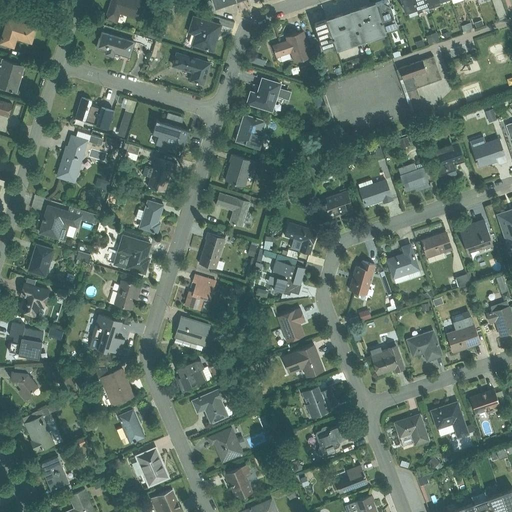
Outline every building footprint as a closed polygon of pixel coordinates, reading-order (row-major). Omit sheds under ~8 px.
[(140,21),(145,3),(135,0),(115,0),(116,1),(113,0),(112,0),(105,20),(117,23),(120,15),(140,21)] [(384,30),(397,26),(390,6),(391,4),(389,3),(388,0),(387,0),(384,1),(384,2),(383,2),(375,4),(384,30)] [(400,0),(405,13),(416,10),(413,0),(400,0)] [(428,7),(425,0),(413,0),(416,10),(418,13),(429,9),(428,7)] [(384,30),(375,4),(363,8),(374,38),(386,34),(384,30)] [(362,42),(374,38),(363,8),(351,12),(362,42)] [(362,42),(351,12),(338,17),(348,47),(362,42)] [(191,46),(213,53),(221,26),(193,17),(188,34),(194,36),(191,46)] [(337,51),(348,47),(338,17),(326,21),(336,48),(337,51)] [(31,44),(36,29),(7,19),(0,41),(0,45),(14,50),(17,40),(31,44)] [(336,48),(326,21),(314,25),(324,53),(336,48)] [(471,24),(461,27),(463,33),(462,33),(463,36),(475,31),(474,29),(473,29),(471,24)] [(159,34),(150,31),(148,38),(157,41),(159,34)] [(294,64),(312,57),(304,32),(286,38),(287,42),(273,47),(277,58),(291,54),(294,64)] [(129,58),(134,43),(103,33),(101,39),(100,39),(97,49),(106,52),(105,55),(113,57),(114,53),(129,58)] [(437,33),(426,36),(429,45),(440,42),(437,33)] [(423,40),(416,42),(418,50),(425,48),(423,40)] [(198,84),(203,85),(209,64),(177,54),(173,66),(193,73),(191,81),(196,83),(195,83),(198,84)] [(417,89),(442,80),(434,57),(396,70),(412,113),(424,109),(417,89)] [(0,87),(16,93),(24,67),(0,59),(0,87)] [(324,80),(321,72),(310,76),(313,85),(324,80)] [(247,104),(273,112),(278,97),(288,101),(291,93),(280,89),(281,85),(262,79),(258,95),(251,92),(247,104)] [(317,91),(309,88),(309,96),(315,98),(317,91)] [(75,119),(108,129),(113,112),(91,106),(92,101),(82,98),(75,119)] [(0,114),(8,117),(12,105),(0,101),(0,114)] [(506,108),(500,105),(497,112),(503,115),(506,108)] [(493,110),(485,113),(489,123),(497,121),(493,110)] [(125,112),(117,136),(124,138),(132,114),(125,112)] [(245,144),(260,149),(264,136),(261,135),(266,122),(244,115),(236,142),(245,145),(245,144)] [(151,135),(157,136),(155,146),(184,152),(189,128),(154,121),(151,135)] [(421,142),(418,131),(409,134),(412,145),(421,142)] [(454,166),(464,163),(455,136),(448,138),(450,146),(431,152),(439,176),(446,174),(449,182),(458,179),(454,166)] [(57,177),(76,183),(88,142),(72,137),(68,148),(66,148),(57,177)] [(411,146),(408,137),(398,141),(401,150),(411,146)] [(499,165),(506,162),(498,139),(486,143),(484,137),(470,142),(479,168),(498,161),(499,165)] [(119,148),(121,142),(106,138),(104,146),(110,148),(111,146),(119,148)] [(124,158),(137,162),(140,148),(125,144),(123,151),(126,152),(124,158)] [(380,156),(381,149),(372,147),(371,155),(380,156)] [(225,181),(245,188),(251,171),(253,172),(256,162),(232,155),(229,162),(231,163),(225,181)] [(331,159),(334,167),(342,165),(339,157),(331,159)] [(147,187),(165,192),(171,172),(174,173),(177,165),(157,158),(153,170),(145,168),(142,176),(150,179),(147,187)] [(421,191),(431,188),(430,187),(431,187),(424,167),(417,170),(415,164),(398,170),(401,176),(400,176),(404,188),(403,188),(404,191),(405,191),(406,193),(420,188),(421,191)] [(98,179),(95,187),(107,191),(109,183),(98,179)] [(384,204),(393,201),(386,180),(373,184),(372,181),(359,185),(360,189),(359,189),(365,207),(383,201),(384,204)] [(346,216),(355,213),(347,191),(345,192),(344,190),(339,191),(340,194),(325,198),(327,203),(317,207),(321,217),(333,212),(335,216),(344,212),(346,216)] [(283,193),(278,199),(283,203),(288,197),(283,193)] [(230,223),(243,226),(252,197),(244,195),(243,201),(220,194),(216,206),(233,211),(230,223)] [(139,228),(157,234),(160,224),(158,223),(163,206),(147,201),(144,212),(138,210),(136,219),(141,221),(139,228)] [(78,229),(82,218),(48,207),(46,215),(47,215),(45,221),(43,220),(42,221),(44,222),(40,234),(64,241),(66,237),(73,239),(76,229),(78,229)] [(509,249),(511,247),(511,211),(498,216),(509,249)] [(481,250),(493,247),(484,221),(473,224),(474,227),(468,229),(467,227),(460,230),(468,254),(481,250)] [(299,252),(310,255),(317,232),(289,223),(285,237),(293,240),(291,249),(300,251),(299,252)] [(217,269),(222,271),(225,263),(219,261),(226,239),(208,234),(206,240),(207,240),(199,265),(217,270),(217,269)] [(444,254),(452,251),(447,234),(438,237),(438,236),(422,242),(427,259),(428,258),(430,264),(445,259),(444,254)] [(113,265),(145,274),(150,259),(147,258),(151,245),(122,236),(113,265)] [(266,237),(264,249),(270,251),(270,247),(273,247),(274,238),(266,237)] [(28,272),(46,277),(55,251),(36,245),(28,272)] [(396,284),(421,276),(410,246),(403,248),(405,255),(388,261),(396,284)] [(291,293),(298,295),(301,286),(300,285),(305,269),(295,266),(297,261),(281,256),(260,250),(257,261),(261,262),(263,255),(276,259),(273,272),(278,274),(273,291),(290,296),(291,293)] [(288,253),(282,251),(281,256),(297,261),(299,253),(289,250),(288,253)] [(88,264),(90,256),(79,252),(76,259),(88,264)] [(366,296),(375,265),(363,262),(361,268),(356,267),(350,291),(366,296)] [(263,266),(255,264),(253,270),(261,272),(263,266)] [(384,272),(380,273),(388,296),(392,295),(384,272)] [(75,276),(68,274),(66,281),(73,284),(75,276)] [(456,278),(459,290),(470,286),(470,285),(467,275),(456,278)] [(205,312),(208,302),(210,302),(216,282),(194,276),(192,283),(196,284),(193,294),(189,292),(185,306),(205,312)] [(505,279),(498,277),(495,285),(502,288),(505,279)] [(114,305),(131,310),(136,292),(139,293),(141,287),(122,280),(114,305)] [(44,310),(50,292),(25,285),(21,296),(25,297),(23,303),(21,304),(19,308),(21,310),(20,311),(38,317),(40,309),(44,310)] [(70,292),(59,289),(56,298),(67,301),(70,292)] [(433,295),(429,291),(424,296),(428,300),(433,295)] [(508,293),(501,295),(503,301),(510,299),(508,293)] [(441,298),(433,300),(435,307),(443,304),(441,298)] [(501,337),(511,333),(511,314),(510,308),(508,303),(506,302),(492,307),(491,309),(492,312),(486,314),(490,324),(495,322),(501,337)] [(277,318),(287,343),(304,337),(299,324),(305,322),(300,309),(277,318)] [(240,316),(246,321),(251,315),(245,310),(240,316)] [(358,314),(362,323),(372,320),(368,310),(358,314)] [(453,353),(480,344),(471,317),(470,317),(468,311),(452,317),(454,323),(453,323),(455,330),(447,333),(453,353)] [(109,351),(120,354),(124,340),(114,337),(115,331),(119,332),(122,322),(98,315),(91,337),(92,338),(89,348),(108,353),(109,351)] [(204,347),(209,348),(213,335),(209,333),(210,327),(181,318),(175,338),(176,338),(174,343),(202,351),(203,347),(204,348),(204,347)] [(19,356),(40,360),(44,333),(25,329),(25,326),(12,324),(10,337),(22,339),(19,356)] [(229,327),(223,329),(227,337),(232,335),(229,327)] [(64,334),(50,329),(48,336),(62,340),(64,334)] [(427,362),(442,357),(433,331),(406,340),(412,359),(424,355),(427,362)] [(353,335),(355,342),(361,340),(359,333),(353,335)] [(306,378),(324,372),(314,345),(282,356),(289,375),(303,370),(306,378)] [(396,373),(404,370),(396,347),(382,352),(380,347),(370,351),(372,356),(378,375),(395,369),(396,373)] [(201,361),(196,361),(177,369),(181,378),(178,379),(184,392),(192,389),(190,384),(196,382),(198,386),(207,382),(207,381),(213,379),(208,367),(204,369),(201,361)] [(112,407),(134,397),(122,370),(110,375),(106,368),(106,363),(94,364),(97,371),(91,373),(95,382),(100,380),(103,388),(101,389),(106,399),(108,398),(112,407)] [(71,374),(66,364),(58,366),(69,395),(77,392),(71,374)] [(32,391),(38,387),(28,375),(12,373),(11,380),(18,381),(18,385),(22,391),(19,393),(26,401),(34,394),(32,391)] [(331,412),(329,408),(337,405),(331,388),(320,392),(318,386),(302,393),(312,419),(331,412)] [(226,398),(222,389),(192,402),(197,413),(206,409),(208,413),(207,414),(211,424),(232,415),(233,413),(230,407),(228,406),(225,407),(222,400),(226,398)] [(475,415),(500,406),(494,390),(470,399),(475,415)] [(457,439),(470,435),(469,434),(473,432),(470,426),(466,427),(457,403),(431,411),(437,430),(452,425),(457,439)] [(35,453),(55,444),(43,417),(61,410),(58,405),(48,409),(47,408),(32,415),(34,421),(26,424),(34,442),(31,443),(35,453)] [(130,445),(145,438),(142,431),(142,430),(141,431),(139,427),(140,426),(133,411),(118,417),(130,445)] [(258,419),(263,429),(269,426),(264,416),(258,419)] [(414,447),(429,443),(420,416),(395,424),(400,438),(403,447),(413,444),(414,447)] [(337,442),(349,437),(344,424),(330,430),(329,429),(326,427),(322,428),(321,431),(317,433),(315,436),(320,447),(318,451),(319,456),(327,452),(328,453),(335,451),(333,446),(337,445),(338,443),(337,442)] [(119,439),(125,438),(121,428),(116,430),(119,439)] [(222,462),(244,454),(233,428),(208,438),(211,445),(214,444),(222,462)] [(278,445),(273,434),(267,437),(271,448),(278,445)] [(148,487),(168,478),(156,449),(135,458),(148,487)] [(497,459),(505,458),(504,451),(496,452),(497,459)] [(51,490),(69,482),(58,456),(42,463),(49,479),(47,480),(51,490)] [(427,464),(434,470),(435,469),(438,471),(442,466),(439,464),(440,463),(433,458),(427,464)] [(302,470),(299,461),(291,464),(291,465),(290,466),(292,473),(294,472),(295,474),(302,470)] [(236,500),(253,493),(247,477),(251,475),(247,465),(224,475),(228,483),(229,483),(236,500)] [(358,487),(367,483),(361,467),(347,472),(349,478),(335,483),(340,495),(355,489),(355,490),(358,488),(358,487)] [(429,484),(426,476),(418,479),(420,487),(429,484)] [(306,477),(300,479),(303,488),(309,486),(306,477)] [(92,482),(95,490),(101,488),(97,480),(92,482)] [(293,491),(292,489),(286,492),(289,501),(296,498),(295,495),(296,495),(295,491),(293,491)] [(95,511),(85,490),(68,497),(74,510),(69,511),(95,511)] [(156,511),(183,511),(181,507),(180,508),(172,490),(151,499),(156,511)] [(507,511),(511,509),(511,490),(501,494),(507,511)] [(477,511),(491,511),(487,499),(485,492),(472,496),(474,504),(477,511)] [(504,511),(507,511),(501,494),(487,499),(491,511),(504,511)] [(346,511),(376,511),(373,503),(374,502),(372,496),(345,506),(346,511)] [(278,511),(273,499),(243,511),(278,511)]
